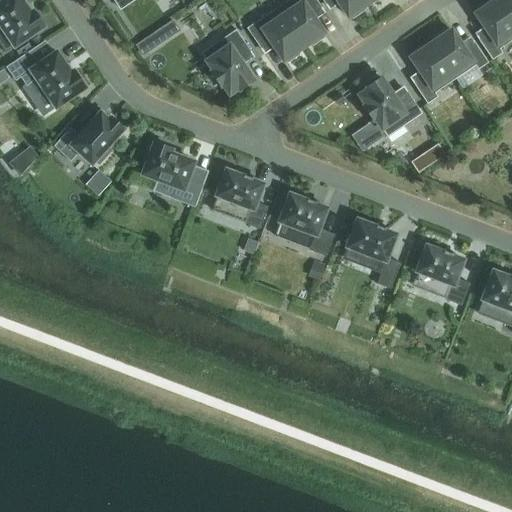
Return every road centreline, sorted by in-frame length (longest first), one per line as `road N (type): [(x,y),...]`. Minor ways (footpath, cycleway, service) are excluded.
road 1 (residential): [(511,244),(232,140)]
road 2 (residential): [(439,0),(232,140)]
road 3 (residential): [(232,140),(129,98),(61,0)]
